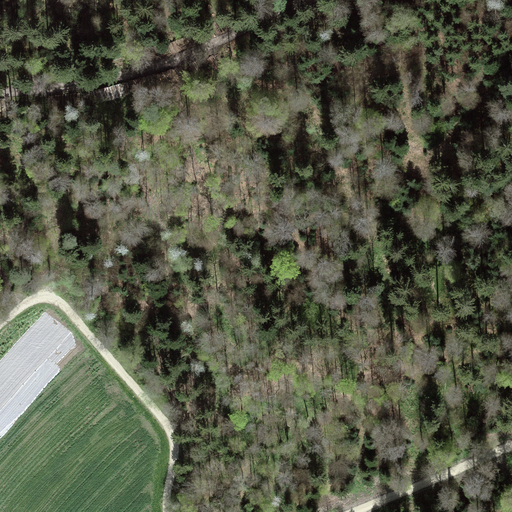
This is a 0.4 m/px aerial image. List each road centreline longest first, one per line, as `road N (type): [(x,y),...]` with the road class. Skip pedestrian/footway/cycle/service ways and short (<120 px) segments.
road 1 (track): [(0,91),(86,85),(165,63),(311,0)]
road 2 (track): [(166,511),(168,428),(66,307),(32,298),(0,324)]
road 3 (track): [(352,511),(511,445)]
